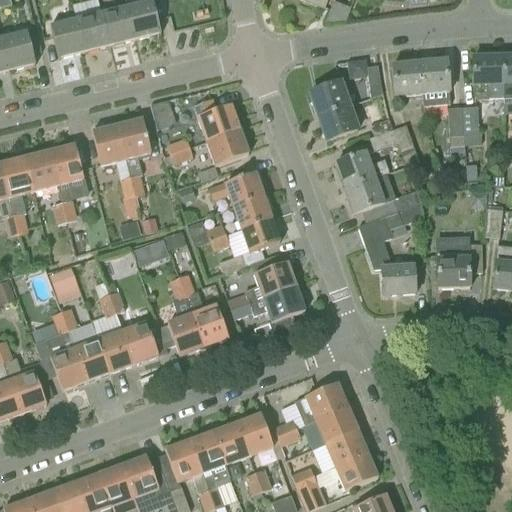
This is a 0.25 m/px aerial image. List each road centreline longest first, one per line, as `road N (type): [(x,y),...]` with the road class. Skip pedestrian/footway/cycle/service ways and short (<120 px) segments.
road 1 (residential): [(0,474),(356,343)]
road 2 (residential): [(356,343),(253,59)]
road 3 (residential): [(0,120),(253,59)]
road 4 (residential): [(253,59),(477,28)]
road 5 (residential): [(426,511),(356,343)]
road 6 (residential): [(356,343),(448,329),(511,334)]
